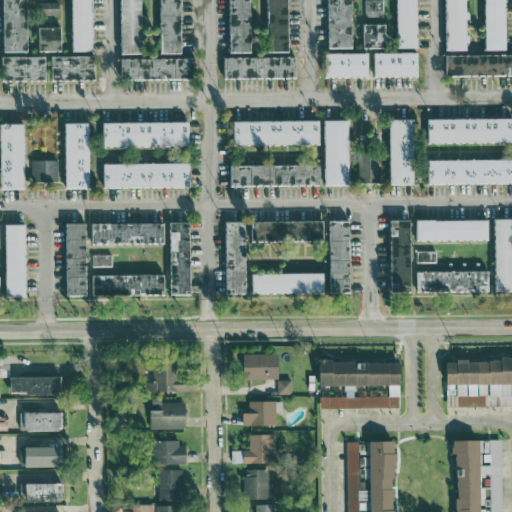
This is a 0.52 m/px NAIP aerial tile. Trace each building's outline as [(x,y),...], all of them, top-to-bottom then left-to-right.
[(18,0),(0,0),(0,52),(19,52),(18,0)] [(111,0),(113,54),(136,54),(135,0),(111,0)] [(221,0),(222,53),(242,53),(241,0),(221,0)] [(260,0),(261,52),(280,52),(280,0),(260,0)] [(319,0),(321,49),(345,49),(343,0),(319,0)] [(388,0),(389,48),(411,48),(411,0),(413,0),(388,0)] [(437,0),(438,51),(460,51),(459,0),(437,0)] [(477,0),(478,32),(504,31),(503,18),(498,19),(498,0),(477,0)] [(34,3),(34,17),(56,16),(56,2),(34,3)] [(356,25),(355,49),(377,49),(378,25),(356,25)] [(31,52),(58,52),(58,28),(31,29),(31,52)] [(410,77),(409,52),(365,53),(366,78),(410,77)] [(359,53),(317,54),(317,78),(360,77),(359,53)] [(511,55),(438,57),(439,77),(511,75),(511,55)] [(218,81),(294,78),(293,56),(217,58),(218,81)] [(187,59),(101,60),(102,80),(188,79),(187,59)] [(429,110),(463,109),(511,108),(511,133),(429,134),(429,110)] [(389,111),(413,111),(413,174),(389,174),(389,111)] [(233,113),(320,112),(320,136),(234,137),(233,113)] [(67,114),(91,114),(92,177),(67,177),(67,114)] [(104,116),(190,114),(190,138),(104,140),(104,116)] [(328,114),(352,114),(353,177),(328,177),(328,114)] [(1,116),(25,115),(26,178),(2,178),(1,116)] [(431,151),(511,150),(511,174),(431,175),(431,151)] [(105,155),(191,154),(192,178),(105,179),(105,155)] [(234,155),(320,154),(321,178),(234,179),(234,155)] [(359,183),(381,182),(380,154),(358,154),(359,183)] [(32,160),(32,183),(58,183),(59,160),(32,160)] [(511,218),(494,219),(495,236),(498,236),(499,275),(495,275),(495,291),(511,290),(511,218)] [(413,219),(391,220),(392,292),(415,292),(413,219)] [(416,220),(417,241),(492,240),(491,219),(416,220)] [(326,220),(252,221),(252,242),(326,240),(326,220)] [(329,221),(331,293),(353,293),(352,230),(346,231),(346,220),(329,221)] [(227,294),(250,294),(248,221),(226,221),(227,294)] [(167,222),(92,224),(92,245),(167,243),(167,222)] [(192,222),(171,222),(171,271),(172,295),(193,294),(192,222)] [(90,295),(89,223),(66,223),(67,295),(90,295)] [(28,296),(27,224),(5,224),(6,297),(28,296)] [(113,266),(112,255),(92,255),(92,267),(113,266)] [(492,271),(417,271),(417,291),(492,292),(492,271)] [(327,272),(252,273),(253,294),(327,293),(327,272)] [(166,274),(92,275),(93,296),(167,294),(166,274)] [(268,379),(268,354),(244,354),(245,379),(268,379)] [(511,405),(511,358),(448,360),(449,407),(511,405)] [(198,391),(198,377),(178,378),(177,361),(145,362),(145,371),(154,371),(154,382),(146,382),(146,392),(198,391)] [(404,361),(323,362),(323,385),(388,385),(388,396),(320,397),(320,408),(400,408),(400,384),(404,384),(404,361)] [(64,377),(13,376),(13,394),(64,395),(64,377)] [(277,395),(293,394),(292,380),(277,380),(277,395)] [(186,401),(151,402),(151,429),(187,428),(186,401)] [(243,425),(276,424),(276,401),(249,401),(249,413),(243,413),(243,425)] [(64,430),(64,413),(20,412),(20,430),(64,430)] [(244,463),(276,463),(275,434),(249,434),(249,450),(244,450),(244,463)] [(503,511),(502,439),(455,440),(455,454),(459,454),(459,511),(503,511)] [(179,440),(154,441),(154,464),(187,464),(187,447),(179,447),(179,440)] [(373,511),(398,511),(397,440),(372,441),(373,511)] [(360,469),(360,442),(348,442),(347,511),(360,511),(372,511),(372,469),(360,469)] [(66,466),(65,446),(21,447),(21,467),(66,466)] [(269,499),(268,469),(244,470),(245,499),(269,499)] [(159,501),(183,500),(183,470),(159,470),(159,501)] [(65,483),(21,484),(21,502),(65,502),(65,483)]
